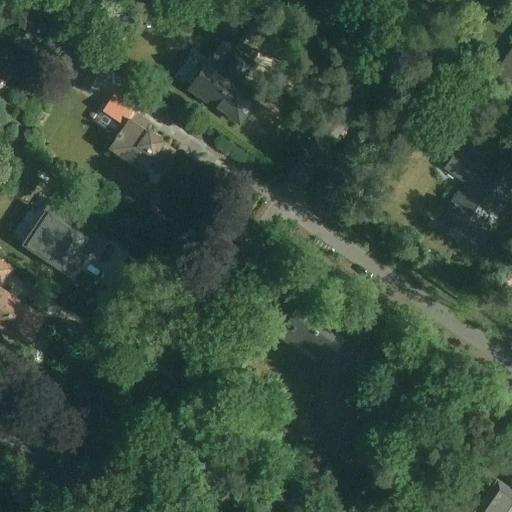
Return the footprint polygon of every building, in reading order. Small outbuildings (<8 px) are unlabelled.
[(200,92),(245,124),(266,94),(248,81),(261,62),(234,43),(200,92)] [(511,53),(497,76),(511,85),(511,53)] [(114,147),(160,177),(180,146),(135,116),(114,147)] [(477,254),(511,200),(511,173),(463,141),(445,168),(469,184),(439,229),(477,254)] [(31,247),(74,276),(100,236),(57,208),(31,247)] [(0,272),(3,274),(14,257),(0,247),(0,272)] [(0,283),(0,325),(32,345),(51,314),(0,283)] [(319,364),(343,329),(302,302),(279,337),(319,364)] [(511,511),(511,488),(497,480),(477,511),(511,511)]
